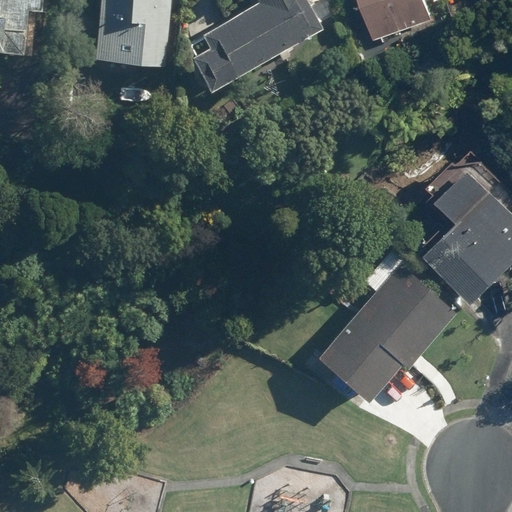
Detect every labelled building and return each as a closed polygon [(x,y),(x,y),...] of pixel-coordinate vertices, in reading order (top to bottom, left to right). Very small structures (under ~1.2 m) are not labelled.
[(39,0),(0,0),(0,49),(21,52),(25,7),(38,8),(39,0)] [(95,0),(90,56),(161,62),(166,0),(95,0)] [(188,55),(207,90),(321,27),(306,0),(257,0),(258,1),(201,33),(207,45),(188,55)] [(429,0),(360,0),(375,39),(434,18),(428,3),(427,1),(429,0)] [(461,221),(428,254),(476,302),(511,265),(511,208),(472,168),(462,179),(441,200),(461,221)] [(455,312),(397,262),(315,355),(367,399),(399,362),(406,368),(455,312)]
